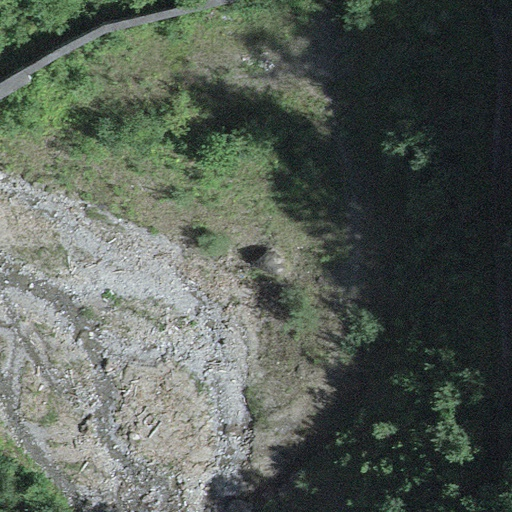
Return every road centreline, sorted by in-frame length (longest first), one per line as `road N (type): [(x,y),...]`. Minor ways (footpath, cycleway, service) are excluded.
road 1 (trunk): [(460,0),(0,126)]
road 2 (track): [(511,39),(502,163),(502,427),(484,511)]
